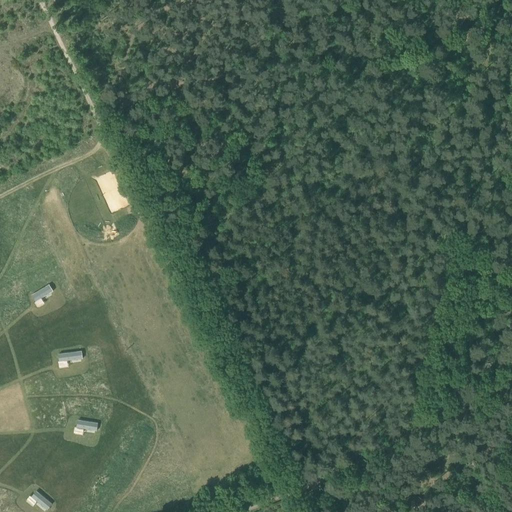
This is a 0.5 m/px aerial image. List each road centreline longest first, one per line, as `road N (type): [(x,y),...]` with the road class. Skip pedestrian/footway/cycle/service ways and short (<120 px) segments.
road 1 (track): [(128,131),(162,184),(301,483)]
road 2 (track): [(301,483),(511,382)]
road 3 (track): [(49,0),(103,124),(128,131)]
